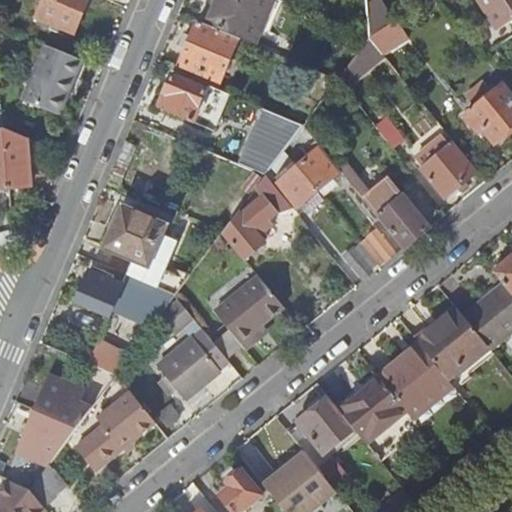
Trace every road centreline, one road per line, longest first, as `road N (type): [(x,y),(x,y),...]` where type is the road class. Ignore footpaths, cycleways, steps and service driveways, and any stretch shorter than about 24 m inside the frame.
road 1 (residential): [(511,193),(122,511)]
road 2 (residential): [(15,328),(156,0)]
